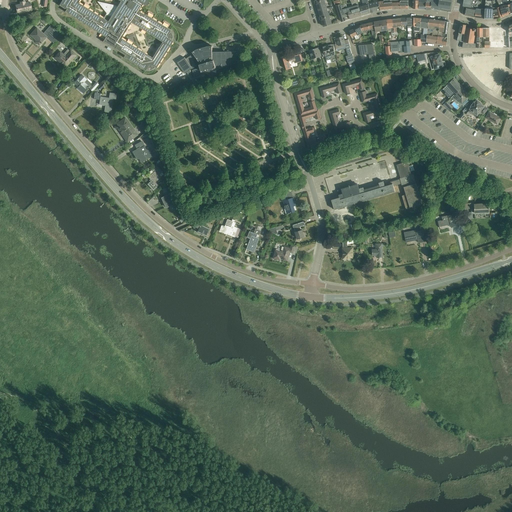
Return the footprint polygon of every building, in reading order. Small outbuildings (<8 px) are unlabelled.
[(62,0),(59,5),(65,9),(65,8),(66,9),(65,11),(105,37),(103,41),(125,55),(123,57),(145,71),(148,65),(150,66),(151,65),(156,68),(173,41),(168,38),(169,36),(168,35),(171,30),(145,14),(145,15),(138,11),(143,4),(144,4),(145,4),(146,4),(146,3),(147,3),(147,2),(147,1),(147,0),(62,0)] [(347,4),(345,0),(339,0),(341,4),(335,5),(336,5),(341,22),(350,19),(362,15),(359,7),(357,0),(350,0),(351,2),(353,6),(347,8),(346,4),(347,4)] [(363,6),(359,7),(362,15),(370,12),(369,4),(368,2),(367,0),(361,0),(363,4),(363,6)] [(383,0),(384,1),(379,2),(380,10),(393,9),(392,0),(383,0)] [(392,0),(393,9),(401,9),(400,0),(392,0)] [(400,0),(401,9),(409,9),(408,0),(400,0)] [(418,0),(419,9),(425,9),(426,0),(418,0)] [(432,0),(431,9),(441,11),(442,9),(450,10),(451,0),(432,0)] [(479,1),(479,0),(464,0),(463,6),(464,6),(476,8),(477,8),(481,2),(480,1),(479,1)] [(500,7),(503,17),(511,12),(511,9),(510,0),(496,0),(500,7)] [(18,5),(16,5),(16,6),(17,6),(17,9),(18,9),(18,11),(22,10),(22,12),(26,11),(31,10),(30,5),(28,6),(28,3),(25,3),(24,1),(20,2),(21,4),(18,5)] [(370,12),(380,10),(379,2),(379,1),(369,4),(370,12)] [(493,19),(493,8),(492,1),(486,1),(485,9),(484,19),(493,19)] [(464,15),(475,17),(476,8),(464,6),(462,13),(464,15)] [(503,17),(500,7),(497,8),(497,7),(493,8),(493,19),(498,18),(503,17)] [(485,9),(477,8),(476,8),(475,17),(484,19),(485,9)] [(401,26),(401,18),(393,19),(394,31),(397,31),(397,26),(401,26)] [(421,40),(421,41),(427,42),(429,19),(421,18),(421,28),(425,28),(424,36),(421,35),(421,40)] [(393,19),(387,20),(388,24),(388,28),(388,30),(389,32),(392,31),(392,35),(398,34),(398,32),(397,32),(397,31),(394,31),(393,19)] [(427,42),(436,44),(438,36),(443,37),(444,33),(445,21),(440,21),(429,19),(427,42)] [(387,20),(380,21),(381,24),(382,31),(386,30),(386,32),(389,32),(388,30),(388,28),(388,24),(387,20)] [(438,36),(436,44),(446,45),(447,41),(443,41),(443,40),(442,40),(442,38),(445,38),(445,37),(447,37),(447,34),(448,28),(449,22),(445,21),(444,33),(443,37),(438,36)] [(374,22),(368,23),(368,24),(369,30),(372,30),(373,35),(375,35),(376,35),(376,32),(375,24),(374,22)] [(369,30),(368,23),(362,25),(360,26),(362,32),(366,31),(366,30),(369,29),(369,30)] [(457,41),(463,42),(466,27),(466,25),(461,24),(459,33),(457,39),(457,41)] [(49,40),(56,31),(50,26),(43,34),(37,28),(30,35),(35,40),(36,39),(38,41),(36,43),(39,45),(44,40),(43,39),(46,37),(49,40)] [(466,27),(463,42),(462,48),(476,48),(476,44),(474,43),(476,29),(473,28),(466,27)] [(505,36),(509,36),(509,27),(489,28),(489,36),(494,36),(494,39),(489,39),(490,42),(490,48),(510,48),(509,39),(505,39),(505,36)] [(358,37),(358,35),(355,28),(350,31),(352,37),(355,36),(355,37),(356,39),(359,38),(358,37)] [(343,37),(334,39),(336,44),(335,44),(337,51),(350,47),(348,40),(344,41),(343,37)] [(412,40),(400,42),(400,47),(403,46),(403,48),(405,48),(405,53),(411,52),(410,46),(413,45),(412,40)] [(396,45),(391,46),(391,49),(392,49),(392,52),(401,51),(400,47),(400,42),(396,42),(396,45)] [(332,44),(328,45),(328,44),(322,46),(327,61),(331,59),(332,62),(337,61),(332,44)] [(364,45),(359,45),(359,46),(360,50),(361,56),(363,55),(369,54),(369,58),(370,61),(365,62),(362,62),(362,65),(363,68),(377,66),(377,65),(373,44),(367,45),(364,45)] [(182,60),(177,63),(185,74),(187,72),(188,73),(188,74),(191,78),(203,75),(202,72),(206,70),(207,73),(211,72),(217,70),(218,69),(219,68),(238,62),(238,61),(238,52),(224,52),(223,52),(222,52),(212,52),(212,46),(208,46),(196,49),(192,52),(194,53),(186,59),(185,58),(182,60)] [(310,53),(312,59),(321,56),(318,47),(308,50),(309,54),(310,53)] [(70,51),(68,49),(63,55),(60,52),(55,58),(65,67),(76,56),(70,51)] [(439,52),(427,53),(421,55),(420,55),(417,55),(419,62),(426,60),(427,63),(430,62),(432,70),(443,66),(444,66),(445,65),(446,64),(446,63),(445,62),(445,61),(444,61),(443,61),(442,61),(439,52)] [(294,55),(290,56),(292,61),(296,59),(297,63),(303,61),(301,54),(294,56),(294,55)] [(349,63),(354,62),(355,61),(353,54),(346,56),(348,63),(349,63)] [(471,55),(466,58),(471,66),(475,72),(480,78),(486,84),(492,89),(500,79),(495,74),(490,70),(486,64),(482,59),(488,59),(488,54),(479,54),(479,55),(471,55)] [(292,61),(290,56),(283,58),(287,70),(291,68),(289,61),(292,61)] [(90,85),(91,84),(81,75),(74,83),(79,87),(78,88),(83,93),(88,88),(90,89),(92,92),(98,85),(96,82),(92,87),(90,85)] [(362,79),(352,82),(354,88),(356,87),(356,86),(359,85),(360,89),(365,88),(362,79)] [(445,87),(443,89),(446,93),(451,98),(453,96),(452,95),(453,94),(455,92),(453,91),(459,85),(454,79),(445,87)] [(104,82),(98,87),(100,90),(105,86),(104,86),(106,84),(104,82)] [(354,88),(352,82),(343,84),(345,94),(350,92),(349,88),(351,87),(352,88),(354,88)] [(339,83),(330,86),(331,92),(334,91),(333,90),(336,89),(337,94),(342,92),(339,83)] [(453,94),(452,95),(453,96),(454,95),(461,104),(462,103),(463,103),(466,100),(465,100),(469,97),(461,88),(462,88),(459,85),(453,91),(455,92),(453,94)] [(331,92),(330,86),(320,88),(323,98),(327,96),(326,92),(329,91),(329,92),(331,92)] [(312,88),(303,91),(304,95),(308,94),(309,97),(308,97),(309,100),(315,98),(312,88)] [(303,91),(295,93),(298,103),(298,104),(302,102),(304,101),(304,98),(301,99),(301,96),(304,95),(303,91)] [(363,102),(371,100),(369,96),(366,96),(365,94),(367,93),(366,91),(360,93),(363,102)] [(110,93),(109,98),(101,97),(101,94),(95,93),(94,99),(100,100),(99,105),(105,106),(104,112),(111,113),(113,99),(116,99),(117,94),(110,93)] [(373,102),(374,105),(380,103),(377,93),(369,96),(371,100),(374,99),(375,102),(373,102)] [(311,107),(307,108),(309,113),(317,110),(314,101),(310,102),(311,107)] [(484,115),(488,109),(484,106),(483,107),(480,104),(480,103),(477,101),(475,103),(474,103),(471,107),(472,107),(468,112),(475,117),(477,115),(478,115),(480,112),(484,115)] [(302,102),(298,104),(298,105),(301,115),(309,113),(307,108),(304,109),(302,102)] [(377,109),(372,111),(374,115),(383,113),(380,103),(374,105),(375,107),(376,107),(377,109)] [(330,112),(333,121),(338,120),(338,117),(336,118),(336,115),(340,114),(339,109),(330,112)] [(317,110),(309,113),(310,117),(315,116),(316,119),(321,118),(318,110),(317,110)] [(374,115),(372,111),(363,113),(366,123),(372,121),(371,119),(370,119),(369,116),(374,115)] [(486,118),(497,125),(501,118),(489,112),(486,118)] [(301,115),(299,115),(300,118),(302,124),(306,122),(305,119),(310,117),(309,113),(301,115)] [(125,118),(117,124),(118,126),(120,128),(118,129),(125,139),(129,136),(131,139),(137,135),(127,120),(125,118)] [(335,131),(344,128),(343,124),(339,125),(338,122),(339,122),(338,120),(333,121),(335,131)] [(343,124),(344,128),(346,133),(356,130),(355,126),(349,127),(348,125),(350,124),(350,122),(343,124)] [(142,124),(138,126),(143,133),(146,131),(142,124)] [(303,130),(306,139),(312,138),(311,135),(310,136),(309,133),(314,132),(314,130),(313,127),(303,130)] [(322,140),(317,142),(318,146),(328,144),(325,135),(321,137),(322,140)] [(312,138),(306,139),(309,149),(318,146),(317,142),(312,143),(312,140),(313,140),(312,138)] [(133,152),(139,163),(153,155),(150,149),(142,153),(140,149),(144,146),(142,142),(135,146),(137,150),(133,152)] [(339,197),(331,199),(334,210),(395,192),(394,186),(401,183),(403,188),(404,187),(406,194),(402,196),(406,209),(410,208),(410,207),(422,204),(416,183),(413,174),(411,175),(408,166),(408,164),(407,161),(406,162),(397,165),(397,167),(398,167),(401,178),(400,178),(400,179),(392,181),(384,184),(384,183),(384,181),(379,183),(379,184),(380,185),(364,190),(364,189),(363,187),(359,189),(358,184),(342,189),(343,193),(341,194),(339,195),(339,196),(339,197)] [(157,166),(155,167),(151,170),(153,173),(148,177),(151,181),(147,184),(153,191),(158,186),(155,183),(160,178),(158,175),(162,172),(157,166)] [(162,198),(166,208),(175,203),(172,197),(174,197),(169,188),(166,189),(169,195),(162,198)] [(292,203),(295,202),(294,198),(288,199),(287,194),(281,196),(282,202),(284,201),(288,214),(295,212),(292,203)] [(485,213),(489,213),(489,204),(474,205),(474,203),(465,204),(466,209),(474,208),(475,213),(476,213),(476,214),(480,213),(484,212),(485,213)] [(451,226),(458,225),(456,214),(442,217),(443,220),(442,220),(438,221),(440,226),(448,225),(448,224),(450,223),(451,226)] [(236,223),(234,223),(235,220),(233,219),(232,222),(228,220),(225,227),(222,226),(220,232),(235,237),(238,228),(234,227),(236,223)] [(209,232),(210,229),(201,224),(199,221),(192,225),(194,228),(196,227),(199,228),(197,232),(205,236),(207,231),(209,232)] [(294,229),(297,238),(296,239),(295,241),(300,243),(301,238),(304,237),(302,230),(301,230),(300,227),(305,226),(304,222),(293,225),(294,229)] [(276,235),(276,234),(279,236),(280,235),(277,233),(277,232),(276,227),(269,230),(269,232),(272,233),(276,235)] [(259,235),(261,231),(255,229),(254,233),(250,231),(247,237),(250,239),(246,249),(254,252),(259,239),(257,237),(258,235),(259,235)] [(410,232),(410,235),(405,236),(406,242),(407,242),(406,241),(415,240),(415,241),(418,240),(418,243),(425,242),(423,230),(417,232),(416,230),(410,232)] [(352,248),(348,248),(347,240),(343,241),(344,259),(353,258),(352,248)] [(376,244),(376,249),(372,249),(373,256),(376,256),(376,257),(383,257),(382,243),(376,244)] [(283,250),(283,251),(282,252),(276,250),(273,258),(280,260),(281,259),(283,260),(287,261),(290,252),(293,253),(295,247),(291,246),(291,249),(282,247),(281,250),(283,250)]
